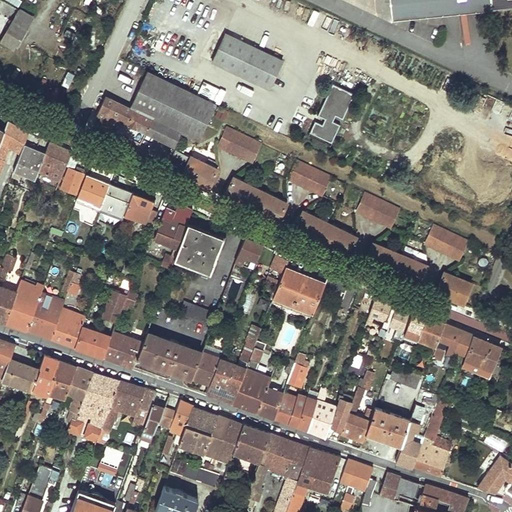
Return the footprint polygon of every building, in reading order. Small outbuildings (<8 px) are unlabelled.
[(10,0),(0,0),(0,37),(17,46),(35,13),(10,0)] [(511,0),(392,0),(394,15),(511,2),(511,0)] [(227,30),(214,58),(271,85),(284,57),(227,30)] [(210,116),(217,102),(149,69),(132,105),(155,116),(182,129),(194,134),(200,138),(210,116)] [(316,118),(310,130),(333,140),(341,122),(334,118),(337,113),(344,116),(356,91),(334,81),(319,113),(326,116),(323,122),(316,118)] [(176,143),(182,129),(155,116),(132,105),(107,94),(95,120),(116,130),(116,128),(124,132),(130,120),(176,143)] [(511,105),(504,103),(499,118),(509,121),(511,110),(511,105)] [(17,126),(8,120),(4,129),(4,130),(0,140),(9,146),(20,153),(23,146),(28,132),(17,126)] [(245,133),(228,125),(220,144),(237,151),(245,133)] [(262,141),(245,133),(237,151),(253,160),(262,141)] [(0,169),(9,146),(0,140),(0,141),(0,169)] [(49,142),(44,155),(38,171),(59,180),(66,165),(71,154),(71,152),(60,146),(60,147),(53,144),(49,142)] [(44,155),(23,146),(20,153),(14,168),(36,177),(38,171),(44,155)] [(78,157),(71,154),(66,165),(69,167),(61,188),(76,193),(79,194),(86,175),(83,174),(84,172),(74,169),(78,157)] [(181,176),(204,188),(209,179),(212,180),(218,169),(216,168),(191,156),(181,176)] [(164,159),(161,165),(175,171),(178,166),(164,159)] [(297,160),(288,178),(322,194),(331,176),(297,160)] [(36,177),(14,168),(13,171),(35,179),(36,177)] [(100,208),(109,183),(86,173),(86,175),(79,194),(77,197),(92,203),(91,204),(100,208)] [(231,189),(227,199),(274,221),(278,212),(282,214),(287,203),(233,177),(228,188),(231,189)] [(132,192),(109,183),(100,208),(123,216),(123,215),(132,192)] [(154,200),(132,192),(123,215),(145,223),(154,200)] [(365,192),(357,211),(390,227),(399,208),(365,192)] [(166,208),(154,239),(175,248),(178,249),(187,224),(192,210),(178,203),(175,211),(166,208)] [(301,223),(296,232),(308,238),(331,249),(343,255),(348,246),(351,247),(357,236),(303,210),(297,221),(301,223)] [(174,259),(210,273),(224,238),(187,224),(178,249),(175,256),(174,259)] [(434,225),(425,243),(459,259),(467,240),(434,225)] [(253,241),(245,237),(235,261),(248,267),(251,259),(257,261),(263,246),(253,241)] [(372,255),(368,265),(416,284),(420,275),(423,277),(428,265),(373,243),(368,254),(372,255)] [(32,251),(26,268),(29,269),(32,261),(35,252),(32,251)] [(261,252),(258,264),(267,267),(270,255),(261,252)] [(16,256),(6,253),(0,271),(0,276),(5,279),(5,278),(8,269),(11,270),(16,256)] [(174,259),(175,256),(172,255),(166,253),(162,265),(170,269),(174,259)] [(288,260),(275,254),(269,268),(282,275),(285,267),(288,260)] [(120,276),(132,281),(137,268),(125,264),(120,276)] [(273,297),(293,305),(305,275),(285,267),(282,275),(273,297)] [(81,273),(75,271),(71,281),(67,292),(75,295),(81,281),(78,280),(81,273)] [(463,304),(472,283),(444,272),(439,283),(443,284),(439,294),(463,304)] [(305,275),(293,305),(313,313),(322,292),(325,283),(305,275)] [(325,283),(322,292),(340,299),(346,283),(328,275),(325,283)] [(17,292),(6,322),(17,325),(28,329),(41,292),(44,285),(25,277),(24,281),(21,280),(17,292)] [(71,281),(66,279),(62,290),(67,293),(67,292),(71,281)] [(359,288),(348,284),(339,308),(348,312),(355,292),(357,293),(359,288)] [(17,292),(0,286),(0,319),(6,322),(17,292)] [(132,289),(129,288),(126,295),(122,307),(127,309),(129,303),(132,304),(136,294),(131,292),(132,289)] [(102,317),(116,322),(122,307),(126,295),(112,290),(102,317)] [(375,295),(365,291),(359,309),(369,313),(375,295)] [(64,300),(41,292),(28,329),(39,333),(51,338),(62,308),(64,300)] [(369,313),(366,320),(371,322),(374,315),(384,319),(390,321),(392,315),(395,306),(396,303),(386,299),(375,295),(369,313)] [(293,305),(273,297),(271,302),(291,310),(293,305)] [(184,301),(179,314),(211,327),(216,313),(184,301)] [(313,313),(293,305),(291,310),(311,318),(313,313)] [(395,316),(392,325),(397,328),(394,336),(399,338),(409,311),(395,306),(392,315),(395,316)] [(62,342),(75,346),(82,326),(85,317),(62,308),(51,338),(62,342)] [(419,313),(414,310),(404,335),(418,340),(426,315),(419,313)] [(426,315),(418,340),(436,347),(445,323),(435,319),(426,315)] [(432,357),(441,360),(445,350),(444,349),(447,343),(450,344),(446,353),(453,356),(455,351),(462,330),(453,326),(445,323),(436,347),(432,357)] [(238,364),(245,367),(256,339),(261,327),(255,324),(250,336),(248,336),(238,364)] [(82,326),(75,346),(88,351),(104,356),(111,336),(82,326)] [(387,328),(382,326),(379,333),(384,335),(387,328)] [(468,333),(462,330),(455,351),(467,356),(466,360),(491,370),(500,347),(475,337),(475,336),(468,333)] [(143,343),(112,331),(111,336),(104,356),(118,362),(134,368),(137,358),(143,343)] [(171,341),(147,332),(143,343),(137,358),(178,372),(191,377),(201,352),(188,347),(175,342),(176,340),(172,338),(171,341)] [(0,338),(0,383),(2,378),(11,356),(15,344),(0,338)] [(262,341),(256,339),(245,367),(232,402),(244,406),(256,410),(266,386),(267,386),(271,377),(255,371),(263,349),(259,348),(262,341)] [(221,350),(206,344),(203,351),(202,350),(201,352),(191,377),(210,384),(220,357),(218,357),(221,350)] [(369,349),(366,356),(371,357),(376,359),(378,353),(373,351),(373,350),(369,349)] [(287,382),(300,386),(308,367),(302,364),(306,355),(298,353),(298,354),(295,360),(290,373),(287,382)] [(51,357),(44,354),(39,369),(32,389),(48,394),(58,359),(51,357)] [(355,354),(351,366),(359,369),(363,357),(355,354)] [(407,360),(395,355),(392,362),(405,366),(407,360)] [(23,360),(11,356),(2,378),(32,389),(39,369),(31,366),(22,363),(23,360)] [(210,384),(206,393),(218,397),(232,402),(245,367),(238,364),(220,357),(210,384)] [(285,371),(290,373),(295,360),(290,358),(285,371)] [(38,420),(33,432),(38,434),(48,410),(54,395),(64,398),(67,392),(76,366),(67,362),(58,359),(48,394),(41,413),(38,420)] [(364,387),(368,389),(377,367),(369,363),(363,378),(360,386),(364,387)] [(421,375),(394,365),(389,378),(416,388),(421,375)] [(75,395),(67,420),(71,422),(72,418),(76,420),(94,372),(86,369),(76,366),(67,392),(75,395)] [(79,434),(87,413),(92,414),(85,436),(96,440),(119,380),(106,376),(94,372),(76,420),(72,418),(71,422),(68,430),(79,434)] [(96,440),(103,443),(109,428),(110,428),(113,421),(112,421),(117,408),(135,415),(134,419),(145,422),(152,403),(156,391),(138,386),(119,380),(96,440)] [(436,383),(433,393),(439,395),(442,386),(436,383)] [(267,386),(266,386),(256,410),(264,413),(274,417),(282,395),(283,392),(267,386)] [(323,401),(328,390),(321,387),(319,392),(307,429),(315,432),(326,437),(337,406),(323,401)] [(301,427),(307,429),(319,392),(309,389),(306,396),(297,425),(301,427)] [(362,391),(356,389),(352,401),(342,429),(341,433),(362,441),(365,433),(373,409),(368,408),(365,415),(365,417),(354,412),(355,411),(362,391)] [(433,393),(426,390),(422,403),(429,405),(428,408),(433,410),(438,398),(439,395),(433,393)] [(282,395),(274,417),(284,421),(297,425),(306,396),(298,394),(295,400),(282,395)] [(334,425),(342,429),(352,401),(340,397),(337,406),(326,437),(329,438),(332,430),(334,425)] [(446,401),(438,398),(433,410),(432,413),(440,417),(446,401)] [(188,402),(181,399),(176,412),(171,428),(170,430),(182,435),(193,406),(193,405),(188,402)] [(34,402),(28,400),(16,432),(21,434),(34,402)] [(140,437),(151,441),(159,422),(165,407),(152,403),(145,422),(143,428),(140,437)] [(423,406),(415,403),(409,419),(401,445),(396,461),(404,463),(413,466),(413,465),(424,436),(416,434),(423,414),(421,413),(423,406)] [(204,410),(193,406),(182,435),(179,444),(230,461),(233,452),(244,424),(235,421),(204,410)] [(176,412),(165,407),(159,422),(171,428),(176,412)] [(401,445),(409,419),(374,407),(373,409),(365,433),(392,442),(401,445)] [(36,410),(33,418),(38,420),(41,413),(36,410)] [(57,419),(55,424),(63,427),(65,422),(57,419)] [(145,422),(134,419),(132,424),(143,428),(145,422)] [(244,424),(233,452),(259,462),(270,433),(270,432),(257,427),(244,422),(244,424)] [(438,425),(429,422),(427,430),(435,434),(438,425)] [(463,431),(458,428),(454,436),(459,438),(463,431)] [(452,442),(426,431),(424,436),(413,465),(426,469),(441,474),(452,442)] [(283,476),(287,477),(297,481),(309,448),(288,440),(270,433),(259,462),(267,465),(267,466),(284,473),(283,476)] [(485,443),(492,446),(496,437),(489,434),(485,443)] [(173,439),(167,437),(162,452),(167,454),(173,439)] [(98,471),(117,475),(123,450),(104,446),(98,471)] [(293,490),(304,495),(307,485),(328,492),(341,456),(324,451),(309,446),(309,448),(297,481),(293,490)] [(511,464),(500,456),(478,487),(484,489),(493,492),(505,477),(510,480),(505,488),(511,494),(511,464)] [(206,461),(204,466),(212,469),(216,459),(212,457),(210,463),(206,461)] [(219,473),(174,458),(169,471),(215,486),(219,473)] [(370,477),(373,467),(361,463),(348,458),(340,481),(348,483),(338,511),(341,511),(342,511),(343,511),(346,507),(349,508),(354,495),(351,494),(354,485),(365,490),(370,477)] [(244,502),(253,505),(255,499),(258,500),(263,487),(260,486),(263,475),(262,475),(266,465),(267,466),(267,465),(259,462),(244,502)] [(20,511),(37,511),(51,475),(57,477),(60,471),(54,469),(40,464),(20,511)] [(231,471),(227,469),(221,484),(225,485),(231,471)] [(387,472),(386,473),(379,494),(379,495),(397,500),(398,496),(397,495),(395,494),(396,490),(415,496),(420,482),(411,480),(394,474),(387,472)] [(297,481),(287,477),(274,511),(285,511),(287,509),(293,490),(297,481)] [(441,511),(412,504),(397,500),(379,495),(372,492),(377,480),(370,477),(365,490),(363,499),(359,511),(358,511),(441,511)] [(136,484),(131,482),(125,498),(130,500),(133,490),(136,484)] [(413,500),(412,504),(441,511),(461,511),(468,498),(458,494),(430,485),(425,483),(419,502),(413,500)] [(192,511),(198,498),(164,485),(155,509),(163,511),(192,511)] [(137,491),(133,490),(130,500),(128,504),(125,511),(138,511),(139,511),(130,508),(132,502),(133,502),(137,491)] [(298,511),(304,495),(293,490),(287,509),(295,511),(298,511)] [(363,499),(357,496),(353,509),(359,511),(363,499)] [(125,511),(128,504),(117,499),(111,511),(125,511)]
